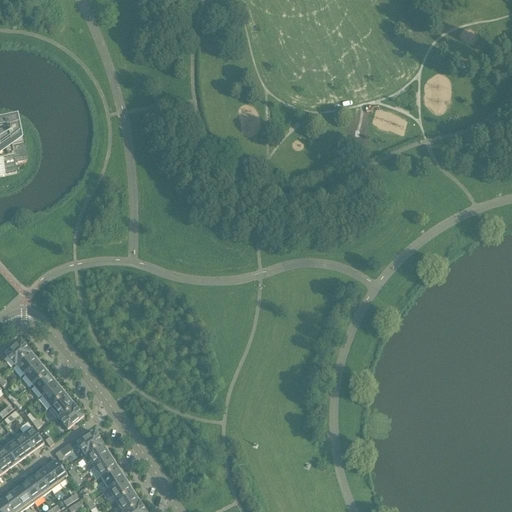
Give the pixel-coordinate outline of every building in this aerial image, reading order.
[(26,163),(20,135),(0,139),(0,178),(17,175),(15,166),(26,163)] [(15,367),(31,354),(22,343),(6,356),(15,367)] [(39,365),(36,362),(38,360),(31,353),(31,354),(15,367),(16,366),(25,377),(39,365)] [(33,387),(49,374),(43,367),(42,369),(39,365),(25,377),(33,387)] [(56,386),(53,383),(55,381),(49,374),(33,387),(42,398),(56,386)] [(51,409),(67,396),(61,389),(59,390),(56,386),(42,398),(51,409)] [(17,401),(12,395),(8,398),(13,404),(17,401)] [(60,419),(73,408),(71,404),(73,403),(67,396),(51,409),(60,419)] [(23,407),(17,401),(13,404),(19,410),(23,407)] [(8,415),(13,411),(10,407),(4,411),(8,415)] [(74,407),(73,408),(60,419),(59,420),(68,431),(84,418),(74,407)] [(13,422),(19,417),(15,413),(10,418),(13,422)] [(37,420),(32,414),(27,417),(32,424),(37,420)] [(8,426),(13,422),(10,418),(5,422),(8,426)] [(42,427),(37,420),(32,424),(37,430),(42,427)] [(44,445),(32,428),(23,435),(35,452),(44,445)] [(86,457),(104,445),(103,446),(95,434),(78,445),(86,457)] [(35,452),(23,435),(14,441),(27,458),(35,452)] [(55,445),(50,439),(46,442),(50,448),(55,445)] [(27,458),(14,441),(6,447),(18,464),(27,458)] [(109,458),(107,454),(109,453),(104,445),(86,457),(82,459),(85,463),(87,464),(90,462),(94,468),(109,458)] [(64,458),(73,451),(69,446),(56,456),(60,462),(65,459),(64,458)] [(18,464),(6,447),(0,451),(0,458),(9,471),(18,464)] [(9,471),(0,458),(0,476),(0,477),(9,471)] [(102,479),(119,469),(114,461),(112,462),(109,458),(94,468),(102,479)] [(69,479),(57,462),(48,469),(60,486),(69,479)] [(60,486),(48,469),(39,475),(51,492),(60,486)] [(124,481),(122,478),(124,476),(119,469),(102,479),(109,491),(124,481)] [(78,478),(73,470),(69,474),(74,481),(78,478)] [(51,492),(39,475),(30,481),(43,498),(51,492)] [(83,484),(78,478),(74,481),(78,487),(83,484)] [(43,498),(30,481),(21,488),(34,505),(43,498)] [(133,492),(129,484),(127,485),(124,481),(109,491),(116,503),(133,492)] [(34,505),(21,488),(13,494),(25,511),(34,505)] [(139,504),(136,501),(138,500),(133,492),(116,503),(122,511),(127,511),(140,504),(139,504)] [(23,511),(25,511),(13,494),(4,500),(12,511),(23,511)] [(92,502),(88,495),(83,497),(87,505),(92,502)] [(79,500),(76,496),(70,499),(73,504),(79,500)] [(73,504),(70,499),(64,503),(67,508),(73,504)] [(12,511),(4,500),(0,503),(0,511),(12,511)] [(96,509),(92,502),(87,505),(91,511),(96,509)] [(83,507),(81,503),(75,506),(78,511),(83,507)]
